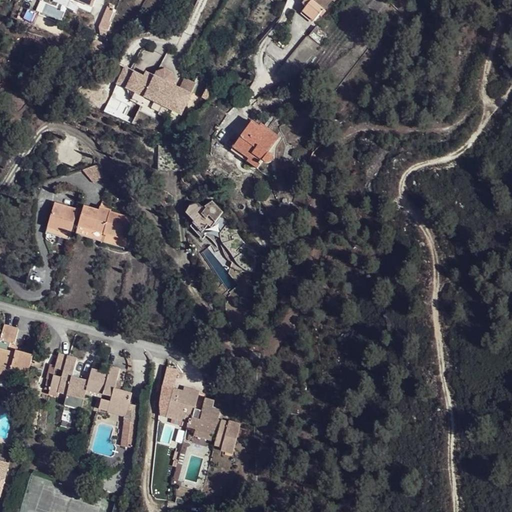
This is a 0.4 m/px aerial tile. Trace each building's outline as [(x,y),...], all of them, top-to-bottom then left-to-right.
[(59,0),(90,14),(92,7),(74,0),(59,0)] [(333,0),(305,0),(302,4),(305,8),(302,12),(313,22),(318,16),(320,18),(325,13),(323,11),(331,1),(333,3),(335,1),(333,0)] [(108,30),(110,23),(108,23),(113,11),(106,8),(101,20),(103,20),(100,27),(108,30)] [(326,16),(319,25),(321,27),(329,18),(326,16)] [(310,36),(308,38),(320,46),(328,37),(316,28),(310,36)] [(308,38),(277,77),(288,86),(320,46),(308,38)] [(93,58),(98,49),(92,45),(87,54),(93,58)] [(101,64),(113,52),(105,48),(96,61),(101,64)] [(122,69),(114,85),(124,90),(158,106),(177,116),(192,85),(183,80),(178,90),(169,86),(171,82),(169,74),(161,70),(154,73),(152,78),(143,74),(140,78),(122,69)] [(203,96),(209,102),(215,96),(209,91),(203,96)] [(233,149),(248,160),(250,158),(260,165),(262,163),(266,164),(268,164),(270,164),(271,163),(272,161),(272,159),(271,156),(268,154),(279,139),(268,131),(266,133),(251,123),(233,149)] [(184,169),(187,167),(181,156),(158,147),(159,172),(183,172),(183,171),(183,170),(184,169)] [(250,158),(248,160),(246,164),(256,171),(260,165),(250,158)] [(55,202),(47,232),(70,238),(71,233),(78,209),(55,202)] [(251,272),(255,274),(256,270),(257,265),(256,262),(256,260),(255,257),(254,256),(253,254),(247,248),(244,243),(241,239),(234,227),(231,223),(228,220),(224,216),(225,214),(215,203),(208,208),(205,208),(203,208),(202,207),(201,206),(200,205),(197,205),(196,205),(192,206),(187,214),(195,223),(194,223),(195,224),(194,226),(202,235),(203,233),(204,234),(212,223),(222,235),(218,241),(220,244),(223,248),(225,253),(226,258),(228,261),(230,263),(233,265),(232,269),(236,272),(240,273),(244,274),(249,275),(251,272)] [(125,247),(132,220),(110,215),(111,212),(99,210),(98,213),(83,209),(76,236),(125,247)] [(0,367),(11,370),(12,364),(22,366),(21,369),(29,371),(30,370),(33,358),(34,355),(16,351),(16,352),(7,350),(8,348),(9,342),(14,343),(18,327),(4,323),(1,335),(0,334),(0,367)] [(110,405),(128,410),(132,393),(115,387),(121,367),(111,365),(109,373),(92,368),(89,380),(72,375),(77,357),(59,352),(56,365),(50,364),(47,379),(48,379),(53,381),(50,390),(59,391),(60,387),(69,388),(68,391),(85,395),(86,390),(88,386),(104,390),(103,392),(112,394),(110,400),(101,398),(99,408),(109,411),(110,405)] [(30,370),(41,373),(44,360),(33,358),(30,370)] [(20,373),(21,369),(22,366),(12,364),(11,370),(20,373)] [(0,367),(0,374),(9,377),(11,370),(0,367)] [(103,395),(103,392),(104,390),(88,386),(86,390),(103,395)] [(189,419),(188,422),(187,426),(195,428),(213,434),(218,435),(215,443),(223,445),(222,448),(233,451),(242,423),(231,419),(230,421),(220,418),(221,409),(213,407),(214,400),(205,398),(202,409),(196,407),(200,390),(185,386),(184,391),(183,394),(172,391),(168,406),(175,408),(174,413),(186,416),(187,412),(193,414),(192,419),(189,419)] [(83,404),(85,395),(68,391),(67,394),(65,399),(83,404)] [(126,415),(128,410),(110,405),(109,411),(126,415)] [(168,406),(166,416),(185,421),(186,416),(174,413),(175,408),(168,406)] [(133,448),(135,425),(125,424),(122,447),(133,448)] [(133,448),(141,448),(143,425),(135,425),(133,448)] [(211,440),(213,434),(195,428),(193,435),(211,440)] [(0,499),(1,500),(10,464),(0,460),(0,499)]
